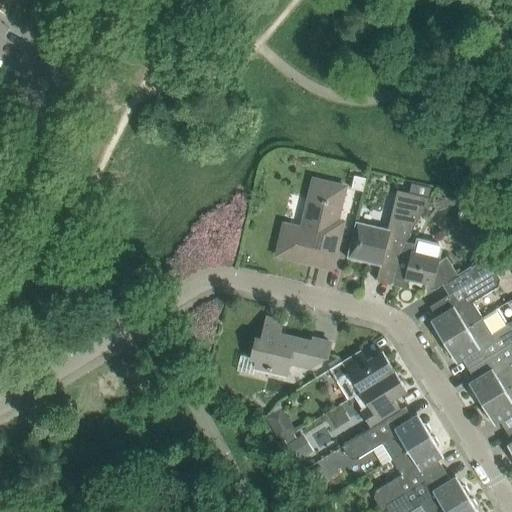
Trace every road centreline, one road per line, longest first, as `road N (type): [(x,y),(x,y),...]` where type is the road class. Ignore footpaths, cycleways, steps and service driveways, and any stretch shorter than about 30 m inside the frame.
road 1 (residential): [(0,398),(190,290),(223,286),(367,313),(392,327),(420,362),(507,511)]
road 2 (tertiary): [(0,220),(38,168),(77,87)]
